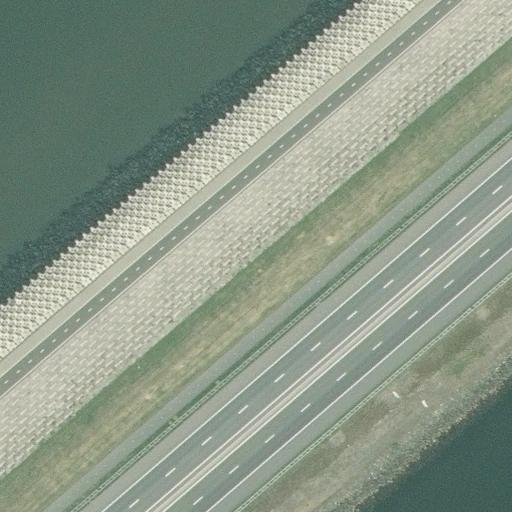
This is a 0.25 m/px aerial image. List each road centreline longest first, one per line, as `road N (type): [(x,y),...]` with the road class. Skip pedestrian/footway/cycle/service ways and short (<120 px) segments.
road 1 (motorway): [(511,172),(118,511)]
road 2 (motorway): [(186,511),(511,230)]
